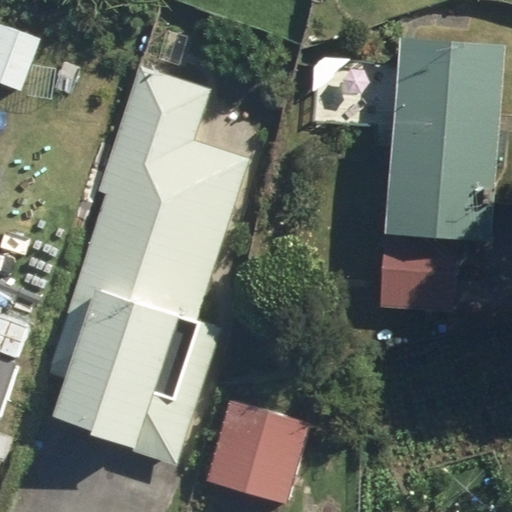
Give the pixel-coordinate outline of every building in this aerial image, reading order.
[(491,246),(502,46),(396,40),(394,72),(315,67),(312,123),(391,127),(384,239),(491,246)] [(64,378),(47,426),(148,462),(174,472),(223,326),(197,318),(249,163),(193,142),(210,93),(138,69),(96,196),(107,199),(45,372),(64,378)] [(376,252),(375,311),(452,313),(453,253),(376,252)] [(0,415),(31,331),(0,319),(0,415)] [(310,423),(231,401),(208,487),(286,508),(310,423)]
